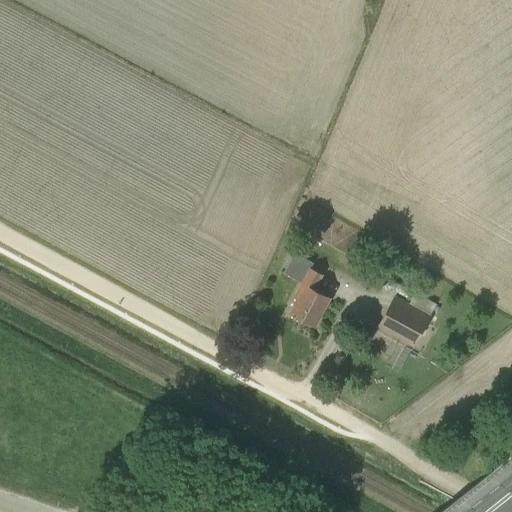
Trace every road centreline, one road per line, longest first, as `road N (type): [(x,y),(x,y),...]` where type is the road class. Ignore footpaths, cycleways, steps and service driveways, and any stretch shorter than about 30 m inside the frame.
road 1 (track): [(0,236),(373,437)]
road 2 (track): [(373,437),(501,511)]
